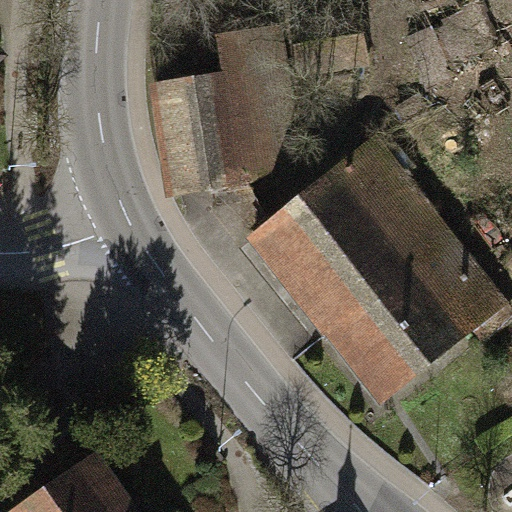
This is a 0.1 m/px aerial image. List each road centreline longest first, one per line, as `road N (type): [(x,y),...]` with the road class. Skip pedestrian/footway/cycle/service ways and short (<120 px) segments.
road 1 (tertiary): [(127,219),(169,284),(292,435),(367,511)]
road 2 (tertiary): [(127,219),(106,158),(96,85),(102,0)]
road 3 (residential): [(127,219),(95,236),(0,253)]
